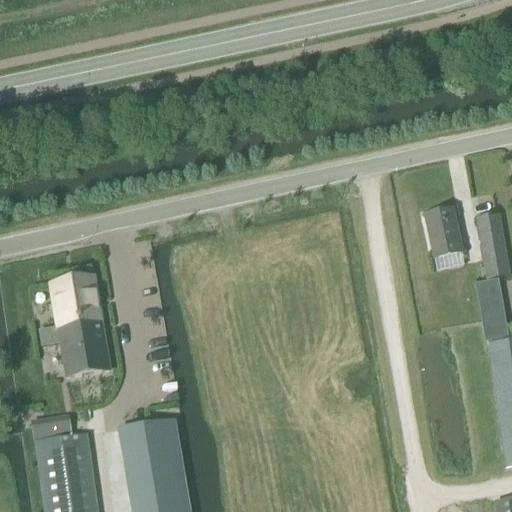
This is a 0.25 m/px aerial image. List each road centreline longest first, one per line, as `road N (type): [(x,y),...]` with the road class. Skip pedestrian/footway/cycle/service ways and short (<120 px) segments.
road 1 (unclassified): [(511,136),(0,249)]
road 2 (tertiary): [(0,92),(428,0)]
road 3 (track): [(0,25),(127,0)]
